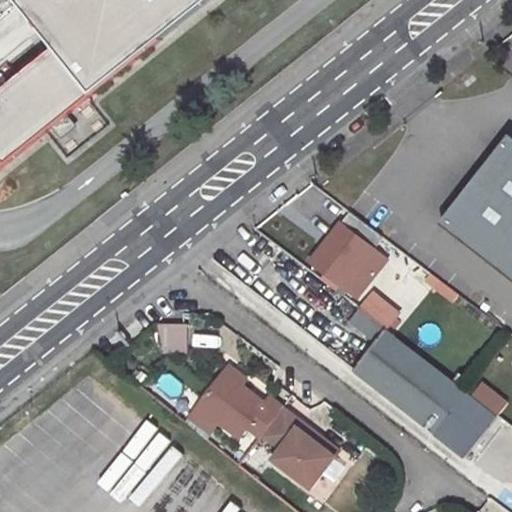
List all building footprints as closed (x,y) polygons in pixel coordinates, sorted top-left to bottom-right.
[(0,95),(0,177),(224,0),(0,0),(0,2),(45,59),(0,95)] [(434,225),(511,285),(511,141),(505,137),(434,225)] [(350,212),(312,262),(352,292),(369,270),(362,264),(383,238),(350,212)] [(398,315),(372,294),(360,310),(386,330),(398,315)] [(360,310),(351,321),(377,341),(355,370),(466,457),(498,415),(386,330),(360,310)] [(159,342),(188,343),(188,323),(159,323),(159,342)] [(225,372),(242,386),(248,378),(231,365),(225,372)] [(201,402),(241,434),(247,427),(261,437),(263,433),(284,407),(271,397),(265,404),(242,386),(225,372),(201,402)] [(280,453),(316,480),(335,457),(298,429),(304,422),(284,407),(263,433),(283,449),(280,453)] [(298,429),(335,457),(341,449),(304,422),(298,429)]
